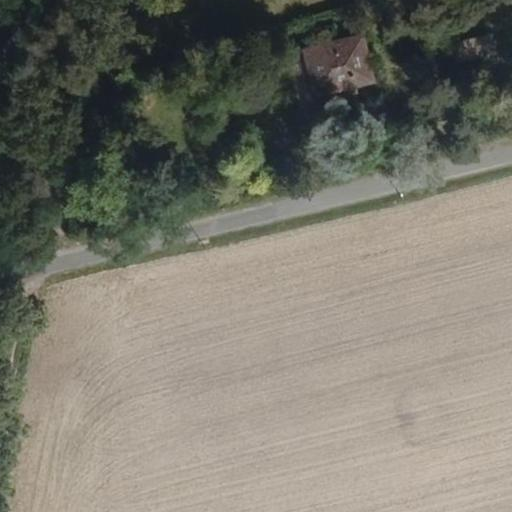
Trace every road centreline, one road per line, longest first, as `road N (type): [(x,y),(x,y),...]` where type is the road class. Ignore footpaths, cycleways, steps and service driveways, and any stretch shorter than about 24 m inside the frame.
road 1 (unclassified): [(511,156),(327,203),(0,267)]
road 2 (track): [(48,0),(54,261)]
road 3 (track): [(0,474),(26,259)]
